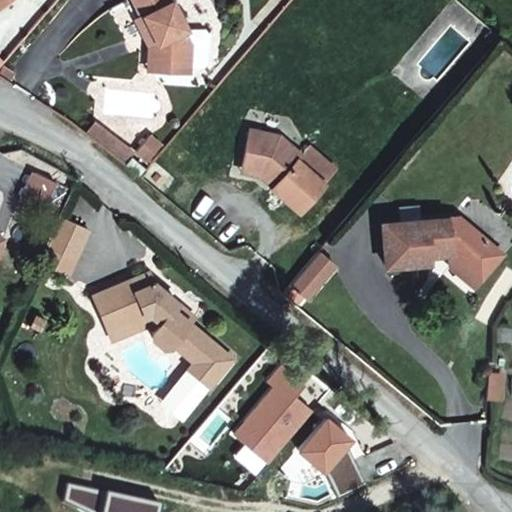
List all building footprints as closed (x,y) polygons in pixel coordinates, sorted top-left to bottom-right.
[(0,0),(0,6),(4,11),(18,0),(0,0)] [(164,42),(166,69),(197,71),(198,41),(192,28),(193,28),(177,0),(138,0),(148,17),(150,17),(164,42)] [(164,42),(150,17),(148,17),(143,20),(158,41),(155,69),(166,69),(164,42)] [(506,36),(497,28),(491,34),(501,43),(506,36)] [(264,161),(282,175),(276,183),(305,208),(330,178),(300,153),(305,147),(284,130),(253,124),(247,158),(264,161)] [(341,164),(311,140),(305,147),(300,153),(330,178),(341,164)] [(155,141),(143,155),(151,162),(163,147),(155,141)] [(282,175),(264,161),(247,158),(245,166),(262,172),(276,183),(282,175)] [(145,175),(150,170),(138,159),(133,165),(145,175)] [(471,257),(490,274),(511,247),(462,210),(386,219),(390,259),(430,255),(429,242),(450,240),(452,261),(471,257)] [(71,276),(89,223),(55,211),(38,263),(71,276)] [(490,274),(471,257),(452,261),(482,284),(490,274)] [(191,293),(168,276),(153,265),(97,293),(105,309),(115,327),(168,297),(175,305),(167,313),(161,319),(166,329),(182,340),(186,334),(206,348),(198,358),(220,373),(244,345),(200,312),(186,301),(191,293)] [(205,304),(191,293),(186,301),(200,312),(205,304)] [(165,308),(167,313),(175,305),(168,297),(115,327),(119,334),(165,308)] [(192,408),(220,373),(198,358),(173,390),(192,408)] [(489,359),(486,387),(500,388),(502,360),(489,359)]
